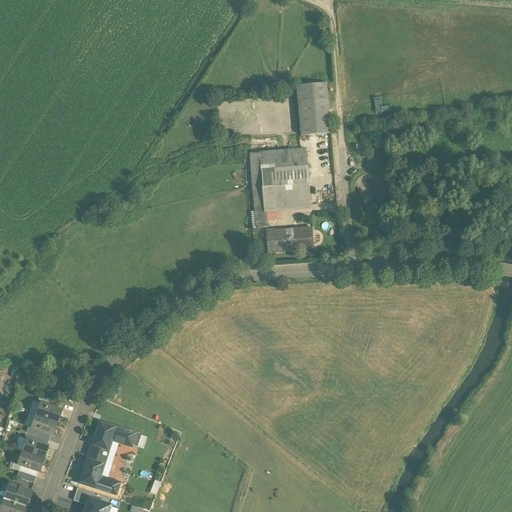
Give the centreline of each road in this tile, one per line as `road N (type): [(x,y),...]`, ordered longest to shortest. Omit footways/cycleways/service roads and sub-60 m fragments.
road 1 (unclassified): [(491,267),(368,267),(216,283),(185,298),(116,358)]
road 2 (track): [(351,268),(330,10),(306,0)]
road 3 (residential): [(116,358),(86,398),(43,511)]
